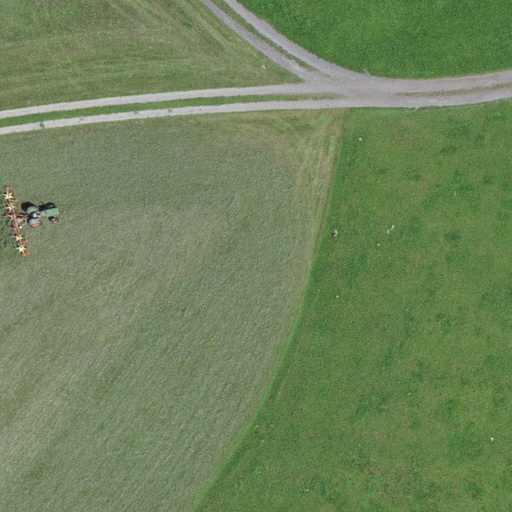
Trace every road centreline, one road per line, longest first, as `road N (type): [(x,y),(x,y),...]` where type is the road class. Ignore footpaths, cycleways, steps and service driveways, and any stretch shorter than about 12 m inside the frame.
road 1 (track): [(0,129),(346,93),(511,87)]
road 2 (track): [(223,0),(346,93)]
